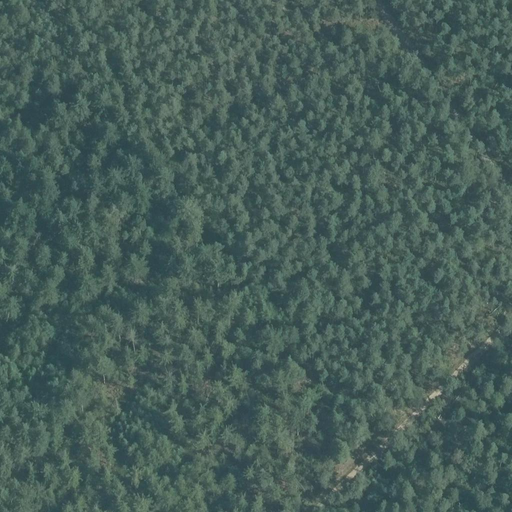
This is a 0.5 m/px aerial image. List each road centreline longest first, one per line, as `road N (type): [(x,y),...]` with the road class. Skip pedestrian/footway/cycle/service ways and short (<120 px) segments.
road 1 (track): [(511,318),(316,511)]
road 2 (track): [(511,201),(371,0)]
